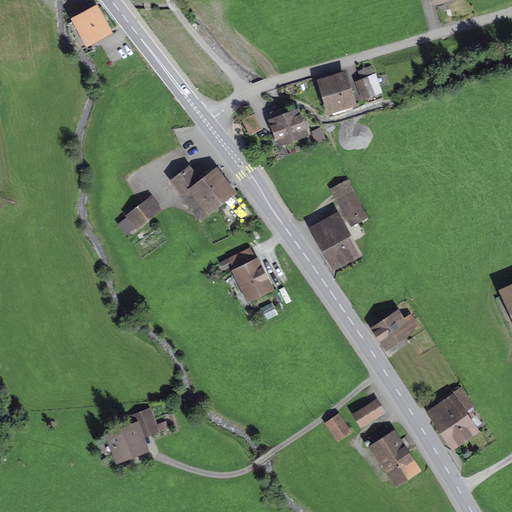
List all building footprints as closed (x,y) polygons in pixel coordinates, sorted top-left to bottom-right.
[(108,30),(97,9),(79,19),(90,39),(108,30)] [(380,87),(373,71),(356,79),(363,95),(380,87)] [(343,82),(326,88),(333,106),(350,101),(343,82)] [(298,109),(270,121),(278,141),(306,129),(298,109)] [(256,113),(242,120),(250,135),(263,129),(256,113)] [(312,130),(317,142),(326,139),(320,126),(312,130)] [(216,168),(201,180),(190,166),(169,183),(199,221),(236,193),(216,168)] [(348,182),(332,191),(350,224),(367,216),(348,182)] [(162,210),(151,196),(118,224),(125,235),(162,210)] [(335,260),(354,249),(333,215),(315,226),(335,260)] [(267,285),(250,252),(229,263),(246,295),(267,285)] [(373,324),(385,341),(408,325),(396,308),(373,324)] [(462,391),(454,397),(462,410),(470,404),(462,391)] [(431,412),(450,440),(472,425),(462,410),(454,397),(431,412)] [(360,429),(383,416),(376,403),(353,416),(360,429)] [(129,422),(138,444),(155,436),(146,414),(129,422)] [(339,443),(353,434),(339,415),(326,424),(339,443)] [(399,480),(414,471),(387,428),(372,437),(399,480)] [(143,459),(132,432),(99,445),(111,473),(143,459)]
